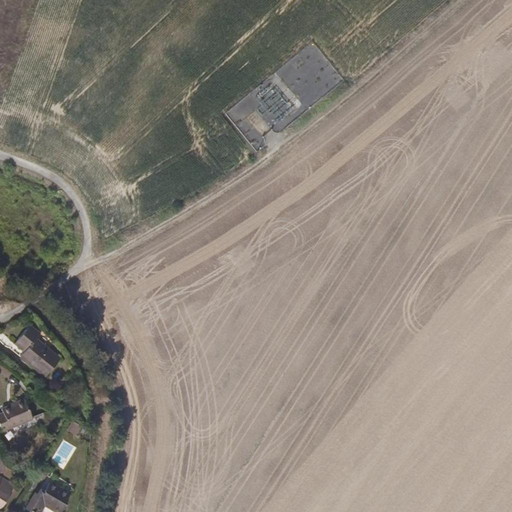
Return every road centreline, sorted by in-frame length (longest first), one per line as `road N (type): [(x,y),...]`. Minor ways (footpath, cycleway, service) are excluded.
road 1 (track): [(83,267),(223,191),(462,0)]
road 2 (track): [(83,267),(90,201),(63,176),(0,155)]
